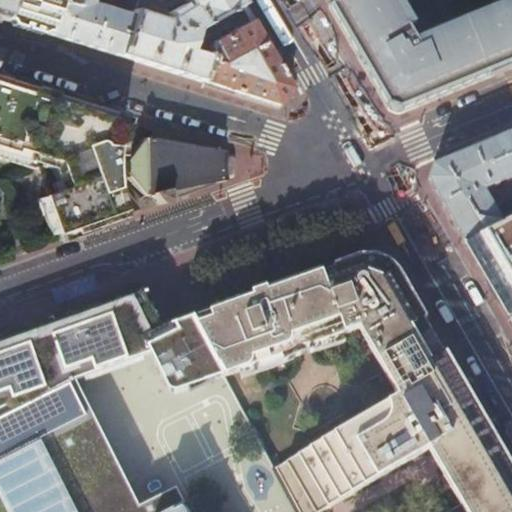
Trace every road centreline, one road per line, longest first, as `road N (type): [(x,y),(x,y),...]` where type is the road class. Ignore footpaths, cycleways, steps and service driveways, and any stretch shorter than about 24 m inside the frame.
road 1 (residential): [(0,293),(365,165)]
road 2 (residential): [(365,165),(0,52)]
road 3 (secondary): [(511,414),(365,165)]
road 4 (secondary): [(365,165),(271,0)]
road 5 (residential): [(365,165),(511,105)]
